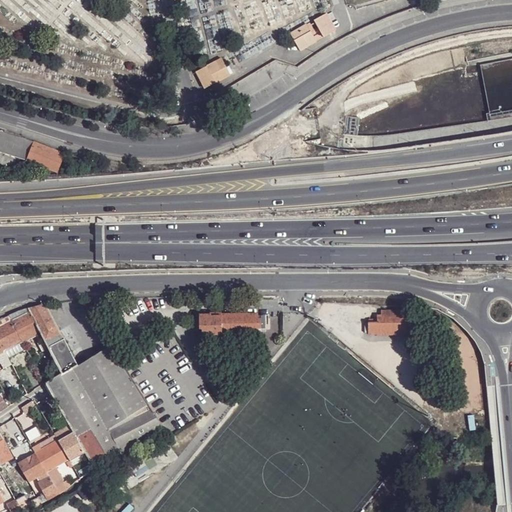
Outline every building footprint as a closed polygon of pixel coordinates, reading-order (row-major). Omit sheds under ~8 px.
[(324,38),(337,31),(328,13),(314,21),(324,38)] [(301,52),(317,42),(308,24),(291,33),(301,52)] [(223,58),(196,72),(205,89),(232,76),(223,58)] [(0,133),(0,147),(27,156),(31,143),(0,133)] [(34,142),(27,159),(52,170),(57,171),(58,169),(64,154),(34,142)] [(45,305),(30,308),(31,312),(41,332),(46,342),(47,344),(60,336),(45,305)] [(30,308),(17,312),(10,316),(13,321),(31,312),(30,308)] [(413,311),(381,311),(382,316),(378,316),(378,323),(368,324),(369,335),(378,334),(378,336),(402,335),(402,334),(418,334),(417,317),(414,316),(413,311)] [(41,332),(31,312),(13,321),(18,331),(23,341),(41,332)] [(222,334),(258,333),(258,329),(260,329),(260,318),(258,318),(258,316),(258,313),(221,315),(221,313),(210,313),(210,315),(199,315),(200,329),(203,329),(203,338),(222,338),(222,334)] [(0,321),(0,327),(10,322),(8,317),(0,321)] [(18,331),(13,321),(10,322),(0,327),(0,339),(6,352),(8,351),(15,348),(10,335),(18,331)] [(8,355),(10,359),(28,350),(23,341),(18,331),(10,335),(15,348),(8,351),(10,354),(8,355)] [(47,344),(49,349),(63,341),(60,336),(47,344)] [(79,365),(65,340),(63,341),(49,349),(62,375),(79,365)] [(47,344),(46,342),(39,345),(43,353),(49,349),(47,344)] [(62,375),(47,384),(72,428),(75,433),(86,453),(90,460),(95,470),(165,432),(121,361),(118,356),(111,345),(79,365),(62,375)] [(0,358),(5,369),(13,365),(10,359),(8,355),(6,352),(0,355),(0,358)] [(75,433),(72,428),(57,437),(59,442),(75,433)] [(15,457),(0,430),(0,464),(0,465),(15,457)] [(75,433),(59,442),(69,459),(71,461),(86,453),(75,433)] [(42,451),(59,442),(57,437),(56,436),(39,446),(42,451)] [(56,466),(69,459),(59,442),(42,451),(36,455),(46,472),(56,466)] [(33,450),(36,455),(42,451),(39,446),(33,450)] [(19,464),(29,482),(38,477),(46,472),(36,455),(19,464)] [(95,470),(90,460),(85,462),(91,473),(95,470)] [(56,466),(46,472),(49,477),(58,472),(63,481),(64,481),(56,466)] [(46,472),(38,477),(40,481),(38,482),(44,494),(41,496),(43,500),(46,498),(47,501),(59,495),(54,486),(49,477),(46,472)] [(58,472),(49,477),(54,486),(63,481),(58,472)] [(126,480),(122,473),(111,481),(115,487),(126,480)] [(65,483),(64,481),(63,481),(54,486),(59,495),(72,487),(68,482),(65,483)] [(115,497),(119,492),(110,485),(106,490),(115,497)] [(38,497),(29,503),(32,509),(41,504),(38,497)] [(8,505),(11,511),(23,511),(17,500),(8,505)]
